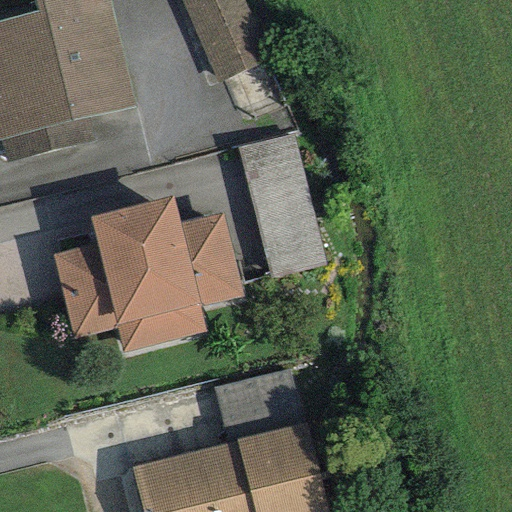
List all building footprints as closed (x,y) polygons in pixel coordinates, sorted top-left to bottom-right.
[(105,0),(32,0),(36,15),(0,23),(0,141),(1,141),(5,161),(90,141),(85,117),(132,106),(105,0)] [(241,0),(178,0),(216,83),(269,59),(241,0)] [(296,155),(248,166),(279,292),(327,280),(296,155)] [(170,197),(89,217),(96,244),(51,255),(72,339),(115,329),(121,353),(204,332),(197,306),(241,295),(220,214),(178,225),(170,197)] [(287,369),(212,388),(226,446),(235,443),(234,440),(301,424),(287,369)] [(226,446),(129,468),(140,511),(327,511),(307,423),(301,424),(234,440),(235,443),(226,446)]
